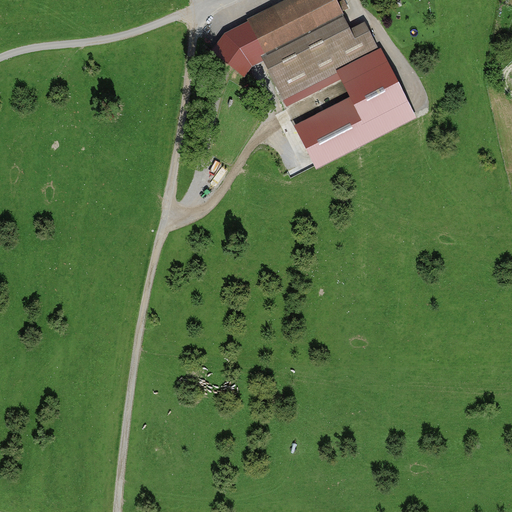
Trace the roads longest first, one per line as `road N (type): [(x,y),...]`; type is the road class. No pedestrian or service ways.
road 1 (unclassified): [(199,9),(169,213),(136,356),(118,511)]
road 2 (track): [(294,172),(270,119),(211,207),(169,213)]
road 3 (unclassified): [(199,9),(114,39),(0,59)]
road 4 (track): [(424,112),(356,0)]
